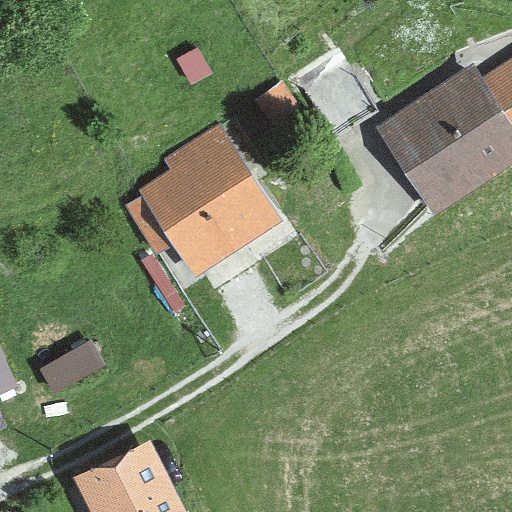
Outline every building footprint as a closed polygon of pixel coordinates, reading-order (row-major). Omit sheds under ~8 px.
[(511,74),(501,81),(495,70),(401,124),(453,215),(511,180),(511,74)] [(309,117),(292,90),(269,104),(286,131),(309,117)] [(234,143),(226,130),(174,161),(182,173),(152,191),(206,279),(298,223),(245,136),(234,143)] [(55,384),(111,366),(100,334),(44,353),(55,384)] [(0,432),(12,428),(0,398),(0,396),(19,388),(0,342),(0,432)] [(92,481),(108,511),(202,511),(168,443),(92,481)]
